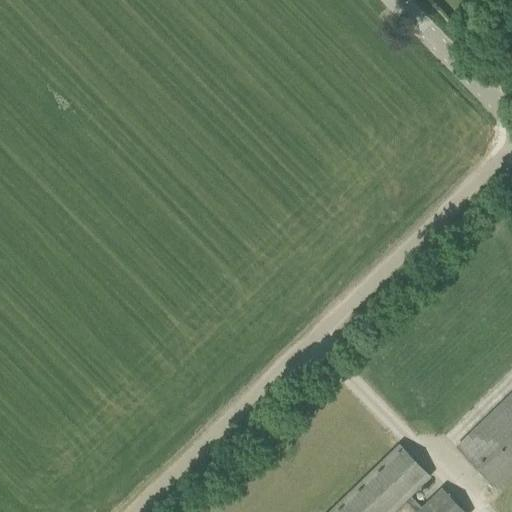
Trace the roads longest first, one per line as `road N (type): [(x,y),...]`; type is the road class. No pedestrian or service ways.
road 1 (unclassified): [(134,511),(511,150)]
road 2 (tertiary): [(511,125),(392,0)]
